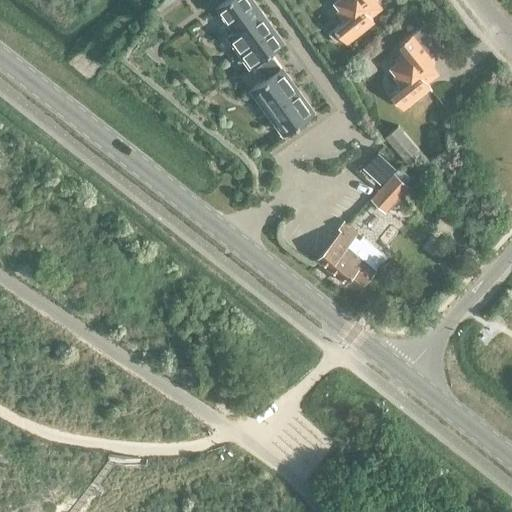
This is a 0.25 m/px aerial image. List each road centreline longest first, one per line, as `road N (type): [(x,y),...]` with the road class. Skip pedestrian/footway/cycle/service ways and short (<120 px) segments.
road 1 (secondary): [(406,374),(0,58)]
road 2 (unclassified): [(406,374),(511,252)]
road 3 (secondary): [(511,457),(406,374)]
